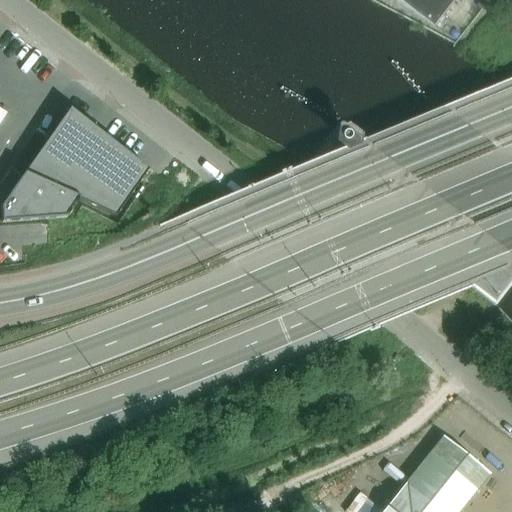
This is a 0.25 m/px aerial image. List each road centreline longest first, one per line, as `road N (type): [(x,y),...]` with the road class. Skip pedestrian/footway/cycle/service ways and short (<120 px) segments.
road 1 (trunk): [(511,180),(0,386)]
road 2 (trunk): [(0,437),(262,342),(511,237)]
road 3 (unclassified): [(352,280),(3,0)]
road 4 (tertiary): [(200,239),(511,109)]
road 5 (tertiary): [(200,239),(66,289),(0,303)]
road 6 (unclassified): [(352,280),(511,408)]
